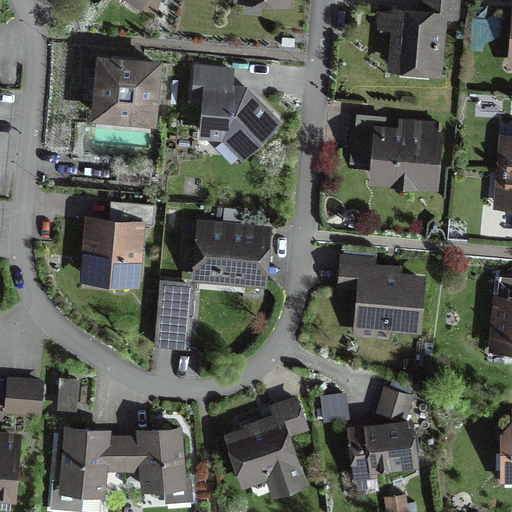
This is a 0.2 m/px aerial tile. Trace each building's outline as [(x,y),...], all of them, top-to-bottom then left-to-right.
[(424,0),(423,15),(397,13),(393,65),(434,68),(439,17),(453,18),(454,0),(424,0)] [(100,60),(95,115),(150,120),(155,65),(100,60)] [(229,70),(194,67),(192,96),(205,97),(202,133),(235,136),(246,148),(241,153),(241,154),(273,122),(254,102),(252,104),(246,101),(248,97),(243,91),(236,91),(234,95),(227,92),(229,70)] [(430,183),(434,138),(378,133),(375,178),(395,179),(397,186),(406,187),(409,181),(430,183)] [(511,137),(501,137),(498,172),(495,207),(511,208),(511,137)] [(150,168),(116,165),(114,182),(149,185),(150,168)] [(152,221),(153,206),(120,203),(119,218),(152,221)] [(137,225),(89,220),(85,270),(104,272),(103,280),(132,282),(137,225)] [(259,282),(264,232),(201,226),(196,276),(259,282)] [(385,337),(386,325),(415,327),(419,280),(396,278),(397,269),(341,265),(339,284),(364,286),(360,335),(385,337)] [(511,300),(498,300),(495,340),(510,342),(511,343),(511,300)] [(189,319),(164,316),(161,346),(186,348),(189,319)] [(31,382),(24,382),(18,381),(9,380),(6,410),(21,411),(36,413),(39,383),(31,382)] [(77,382),(56,381),(55,416),(75,417),(77,382)] [(374,417),(375,426),(348,430),(353,470),(414,463),(409,422),(402,423),(410,395),(383,387),(374,417)] [(324,422),(350,419),(347,391),(321,393),(324,422)] [(247,427),(249,431),(230,438),(245,480),(268,472),(274,491),(300,483),(283,434),(304,426),(295,400),(271,409),(276,422),(262,428),(260,423),(247,427)] [(511,471),(511,427),(510,427),(503,434),(503,451),(510,458),(510,472),(511,471)] [(101,487),(105,433),(66,429),(62,470),(59,472),(62,476),(62,477),(75,478),(75,484),(101,487)] [(177,430),(138,433),(143,487),(168,485),(167,481),(181,480),(181,474),(183,470),(180,467),(177,430)] [(0,494),(10,495),(12,472),(16,469),(16,464),(13,461),(15,440),(0,439),(0,494)]
